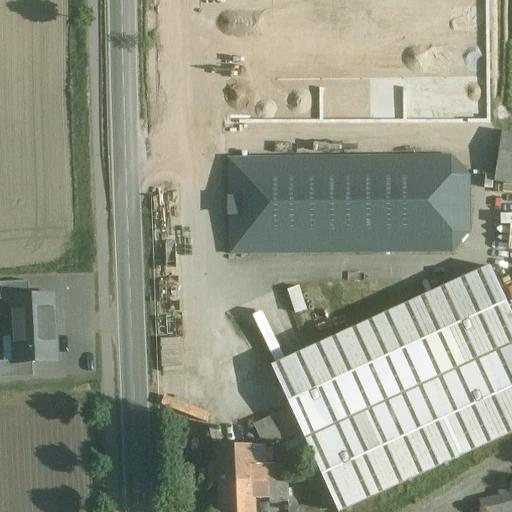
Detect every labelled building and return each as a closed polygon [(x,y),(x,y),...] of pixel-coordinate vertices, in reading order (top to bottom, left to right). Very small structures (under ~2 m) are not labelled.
[(511,137),(502,136),(495,184),(511,185),(511,137)] [(452,158),(227,160),(228,254),(453,252),(469,233),(468,179),(452,158)] [(511,315),(490,268),(272,368),(291,410),(293,415),(301,432),(316,465),(322,478),(338,511),(340,511),(511,433),(511,315)] [(29,282),(0,283),(0,301),(13,301),(12,299),(29,298),(29,282)] [(29,298),(12,299),(13,301),(16,362),(16,363),(33,362),(56,361),(53,297),(29,298)] [(16,362),(0,362),(0,380),(33,378),(33,362),(16,363),(16,362)] [(291,410),(282,414),(284,419),(293,415),(291,410)] [(282,414),(254,426),(263,445),(265,444),(264,443),(267,442),(270,447),(278,442),(293,436),(301,432),(293,415),(284,419),(282,414)] [(264,446),(251,447),(252,466),(266,466),(266,462),(265,462),(264,446)] [(251,447),(219,448),(221,511),(253,511),(253,499),(252,466),(251,447)] [(316,465),(301,471),(305,480),(322,478),(316,465)] [(273,466),(266,466),(252,466),(253,499),(269,499),(270,503),(287,503),(287,481),(283,481),(274,482),(273,466)] [(282,467),(273,466),(274,482),(283,481),(282,467)] [(499,495),(481,499),(484,511),(505,511),(511,510),(511,495),(510,489),(498,492),(499,495)]
